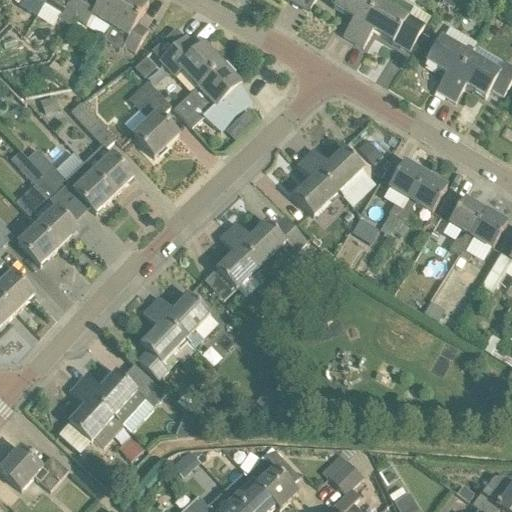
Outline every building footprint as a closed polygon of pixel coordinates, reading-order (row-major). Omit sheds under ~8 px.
[(77,21),(89,0),(49,0),(45,7),(60,17),(58,20),(70,28),(75,20),(77,21)] [(87,27),(94,16),(113,28),(128,0),(103,0),(100,5),(91,0),(89,0),(77,21),(87,27)] [(136,57),(149,35),(137,28),(148,8),(135,0),(128,0),(113,28),(104,43),(121,53),(123,49),(136,57)] [(379,0),(378,2),(375,0),(339,0),(334,10),(353,22),(343,39),(354,45),(380,0),(379,0)] [(409,20),(415,10),(398,0),(380,0),(354,45),(363,51),(373,33),(409,55),(425,29),(409,20)] [(443,0),(440,5),(452,11),(458,0),(443,0)] [(447,101),(472,58),(441,40),(426,65),(446,77),(436,94),(447,101)] [(181,73),(198,91),(223,68),(204,48),(197,54),(186,41),(161,64),(175,79),(181,73)] [(472,58),(447,101),(455,106),(466,89),(486,101),(491,93),(503,100),(511,85),(511,69),(505,66),(500,75),(472,58)] [(146,61),(134,71),(143,82),(155,71),(146,61)] [(251,105),(240,89),(241,88),(223,68),(198,91),(174,113),(192,132),(193,132),(204,121),(220,134),(219,135),(220,136),(233,119),(235,118),(253,106),(252,105),(251,105)] [(155,161),(179,139),(161,120),(171,110),(153,91),(135,108),(149,123),(133,138),(155,161)] [(54,98),(40,104),(45,116),(59,111),(54,98)] [(115,199),(134,181),(107,152),(115,143),(80,106),(71,114),(103,148),(84,165),(115,199)] [(237,122),(225,133),(234,142),(246,131),(256,121),(248,112),(237,122)] [(377,158),(364,145),(356,153),(370,166),(377,158)] [(364,173),(343,151),(327,167),(313,153),(305,160),(339,196),(364,173)] [(71,153),(54,168),(64,180),(81,165),(71,153)] [(314,221),(339,196),(305,160),(296,169),(310,183),(293,199),(314,221)] [(74,193),(96,217),(115,199),(84,165),(65,184),(43,161),(34,169),(59,195),(68,187),(74,193)] [(51,203),(59,195),(34,169),(30,164),(21,173),(35,188),(51,203)] [(399,223),(425,179),(404,166),(389,192),(405,201),(403,205),(395,207),(389,217),(399,223)] [(432,217),(447,192),(425,179),(399,223),(408,228),(414,219),(411,212),(415,207),(432,217)] [(34,188),(16,204),(28,217),(45,201),(34,188)] [(453,269),(485,215),(464,202),(449,227),(465,237),(462,241),(455,243),(451,251),(444,263),(453,269)] [(78,234),(58,211),(38,228),(60,251),(78,234)] [(347,213),(340,220),(348,229),(356,221),(347,213)] [(492,253),(507,228),(485,215),(453,269),(461,274),(467,264),(469,265),(474,256),(473,248),(476,243),(492,253)] [(307,246),(279,217),(269,227),(266,225),(249,241),(236,226),(228,234),(262,270),(274,283),(285,272),(272,259),(286,245),(296,257),(307,246)] [(389,217),(379,233),(390,239),(393,233),(399,223),(389,217)] [(368,241),(376,226),(361,218),(352,233),(368,241)] [(399,223),(393,233),(401,238),(407,227),(399,223)] [(0,242),(4,247),(13,239),(0,224),(0,242)] [(60,251),(38,228),(37,228),(19,245),(40,270),(60,251)] [(236,295),(262,270),(228,234),(219,242),(233,256),(216,272),(236,295)] [(506,275),(507,276),(511,278),(511,289),(511,290),(507,299),(511,301),(511,259),(510,264),(500,257),(481,289),(493,296),(506,275)] [(0,296),(17,316),(35,299),(12,274),(0,262),(0,296)] [(280,291),(268,301),(280,315),(292,304),(280,291)] [(0,331),(17,316),(0,296),(0,331)] [(151,309),(186,342),(210,317),(189,298),(173,315),(158,301),(151,309)] [(431,304),(424,317),(439,326),(445,315),(446,313),(431,304)] [(182,366),(196,352),(195,351),(195,350),(186,342),(151,309),(142,317),(157,331),(141,348),(147,355),(138,364),(158,384),(167,374),(162,370),(173,358),(182,366)] [(483,353),(511,370),(511,361),(495,351),(499,343),(492,338),(483,353)] [(85,379),(77,387),(124,429),(147,403),(115,375),(100,392),(85,379)] [(68,426),(90,446),(94,442),(104,451),(125,429),(124,429),(77,387),(70,396),(84,409),(68,426)] [(213,395),(203,406),(214,417),(225,407),(213,395)] [(184,414),(176,436),(176,443),(206,440),(206,438),(184,414)] [(132,440),(120,452),(132,464),(144,452),(132,440)] [(0,473),(0,475),(22,495),(34,481),(37,484),(50,496),(55,490),(69,475),(52,460),(42,471),(20,451),(0,473)] [(248,480),(252,485),(275,510),(277,511),(281,511),(298,496),(291,489),(300,481),(275,454),(266,463),(248,480)] [(347,464),(355,473),(364,482),(372,474),(365,457),(358,454),(347,464)] [(338,491),(355,473),(347,464),(329,482),(338,491)] [(364,482),(355,473),(338,491),(345,499),(352,493),(364,482)] [(226,493),(243,511),(272,511),(275,510),(252,485),(235,502),(226,493)] [(468,506),(474,497),(463,489),(457,498),(468,506)] [(511,511),(511,490),(504,501),(487,489),(472,509),(477,511),(511,511)] [(210,511),(243,511),(226,493),(208,510),(210,511)] [(345,499),(331,511),(357,511),(353,507),(359,501),(352,493),(345,499)] [(417,511),(409,498),(394,508),(396,511),(417,511)] [(210,511),(208,510),(199,500),(186,511),(210,511)]
